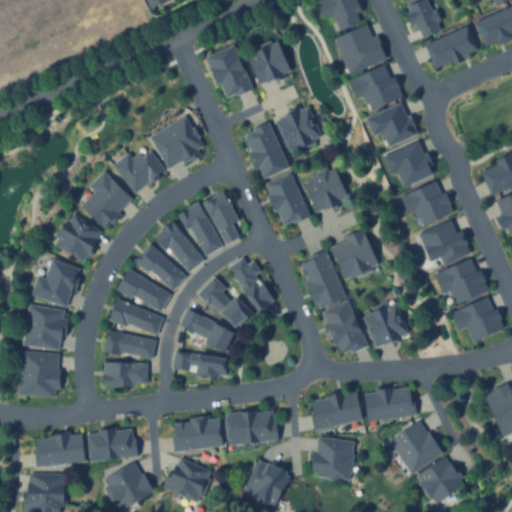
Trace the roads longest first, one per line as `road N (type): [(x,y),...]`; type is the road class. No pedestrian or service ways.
road 1 (residential): [(0,413),(286,387),(322,368),(458,364),(511,349)]
road 2 (residential): [(307,373),(312,354),(297,312),(174,36)]
road 3 (residential): [(511,308),(456,159),(436,135),(433,94),(411,76),(379,0)]
road 4 (residential): [(233,164),(159,203),(108,262),(85,322),(87,409)]
road 5 (residential): [(0,117),(255,0)]
road 6 (residential): [(163,399),(162,356),(182,296),(207,270),(263,239)]
